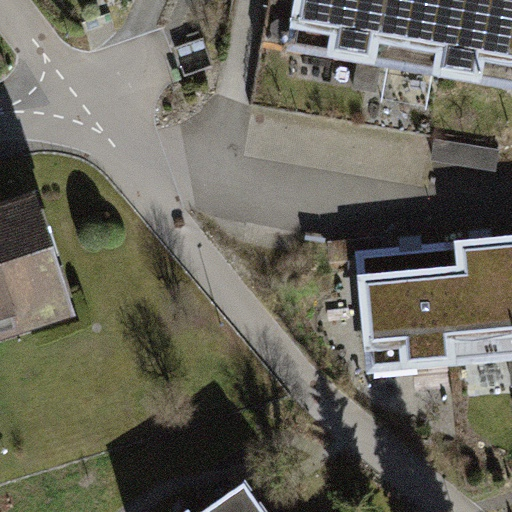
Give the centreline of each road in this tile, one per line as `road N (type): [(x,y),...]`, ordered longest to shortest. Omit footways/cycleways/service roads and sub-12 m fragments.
road 1 (residential): [(124,163),(314,395),(455,511)]
road 2 (unclassified): [(511,199),(428,203),(170,158),(124,163)]
